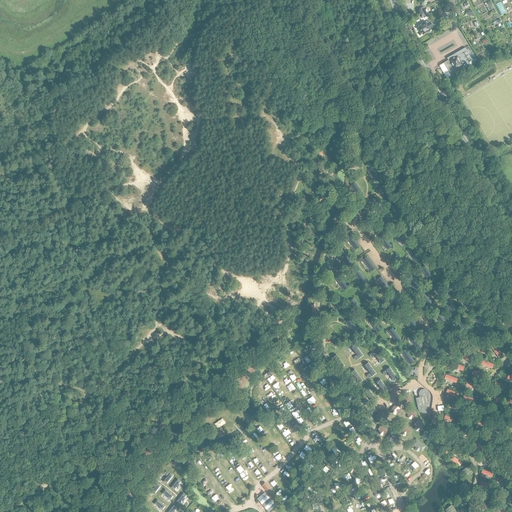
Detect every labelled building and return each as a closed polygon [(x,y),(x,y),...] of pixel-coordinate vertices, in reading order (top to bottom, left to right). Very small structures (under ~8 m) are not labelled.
[(418,27),(421,32),(422,35),(427,32),(428,33),(430,32),(430,30),(431,30),(430,29),(433,27),(430,22),(427,23),(426,22),(418,27)] [(444,63),(452,76),(474,63),(465,48),(447,58),(448,60),(444,63)] [(360,156),(356,159),(365,171),(369,167),(360,156)] [(347,171),(343,174),(352,186),(356,183),(355,182),(347,171)] [(375,183),(371,186),(380,198),(384,195),(375,183)] [(358,199),(353,203),(362,214),(366,211),(358,199)] [(388,201),(383,204),(392,216),(396,213),(388,201)] [(380,211),(376,214),(384,226),(389,223),(380,211)] [(368,216),(364,220),(373,231),(377,228),(368,216)] [(406,226),(402,229),(411,241),(415,238),(406,226)] [(397,232),(393,235),(402,247),(406,244),(397,232)] [(383,234),(379,238),(387,249),(392,246),(383,234)] [(351,235),(347,238),(356,250),(360,247),(351,235)] [(423,241),(418,244),(427,256),(431,253),(423,241)] [(412,247),(407,250),(416,262),(420,259),(412,247)] [(345,251),(341,255),(349,266),(354,263),(345,251)] [(398,254),(393,258),(402,269),(406,266),(398,254)] [(367,257),(363,260),(371,272),(376,268),(367,257)] [(433,262),(431,263),(440,275),(444,272),(435,260),(433,262)] [(425,265),(420,268),(429,280),(433,277),(425,265)] [(354,272),(362,284),(367,281),(358,269),(354,272)] [(412,274),(408,277),(416,289),(421,286),(412,274)] [(381,276),(377,279),(386,291),(390,288),(381,276)] [(342,278),(338,281),(347,293),(351,290),(342,278)] [(449,278),(445,281),(453,293),(458,290),(449,278)] [(437,283),(432,286),(441,298),(445,295),(437,283)] [(362,291),(371,303),(375,300),(366,288),(362,291)] [(426,293),(422,296),(430,308),(435,305),(426,293)] [(395,295),(391,298),(399,310),(404,307),(395,295)] [(355,296),(351,299),(360,311),(364,308),(355,296)] [(463,297),(459,301),(467,312),(472,309),(463,297)] [(336,299),(332,302),(341,314),(345,311),(336,299)] [(450,301),(446,304),(455,316),(459,312),(450,301)] [(384,305),(380,308),(388,320),(393,317),(384,305)] [(408,313),(403,316),(410,325),(412,328),(416,325),(408,313)] [(436,314),(432,317),(441,329),(445,325),(436,314)] [(477,316),(473,319),(481,331),(486,328),(477,316)] [(373,317),(369,320),(377,332),(382,329),(373,317)] [(463,318),(459,322),(467,333),(472,330),(463,318)] [(350,319),(346,322),(355,334),(359,331),(350,319)] [(392,328),(388,331),(397,343),(401,340),(392,328)] [(451,329),(447,332),(456,344),(460,341),(451,329)] [(413,335),(409,338),(418,350),(422,347),(413,335)] [(436,338),(432,341),(440,353),(445,350),(436,338)] [(355,344),(351,347),(359,359),(363,356),(355,344)] [(502,355),(495,346),(492,348),(498,358),(502,355)] [(376,349),(372,352),(381,364),(385,361),(376,349)] [(406,349),(401,352),(409,364),(414,361),(406,349)] [(336,355),(332,358),(340,369),(345,366),(336,355)] [(368,362),(364,365),(372,377),(376,374),(368,362)] [(389,367),(385,370),(394,382),(398,379),(389,367)] [(354,369),(350,372),(359,384),(363,381),(354,369)] [(380,379),(376,382),(384,394),(388,391),(380,379)] [(495,385),(505,390),(507,386),(497,381),(495,385)] [(368,387),(363,390),(372,402),(376,399),(368,387)] [(429,403),(427,394),(426,392),(426,391),(425,391),(424,391),(423,391),(422,391),(421,392),(420,393),(419,394),(420,398),(416,398),(418,408),(419,407),(419,409),(420,410),(421,411),(422,412),(423,411),(424,411),(425,410),(425,409),(425,408),(424,404),(429,403)] [(489,399),(498,405),(500,401),(491,395),(489,399)] [(477,413),(487,419),(489,415),(480,409),(477,413)] [(498,413),(508,419),(510,415),(501,409),(498,413)] [(491,424),(501,430),(503,427),(494,420),(491,424)] [(471,424),(480,430),(483,427),(473,421),(471,424)] [(462,435),(472,441),(474,438),(465,431),(462,435)] [(485,435),(494,441),(497,438),(487,431),(485,435)] [(438,444),(445,452),(449,449),(441,441),(438,444)] [(473,446),(483,451),(485,447),(475,442),(473,446)] [(450,459),(458,466),(461,463),(453,455),(450,459)] [(264,493),(257,499),(259,502),(267,495),(264,493)] [(269,498),(262,505),(264,507),(271,501),(269,498)]
